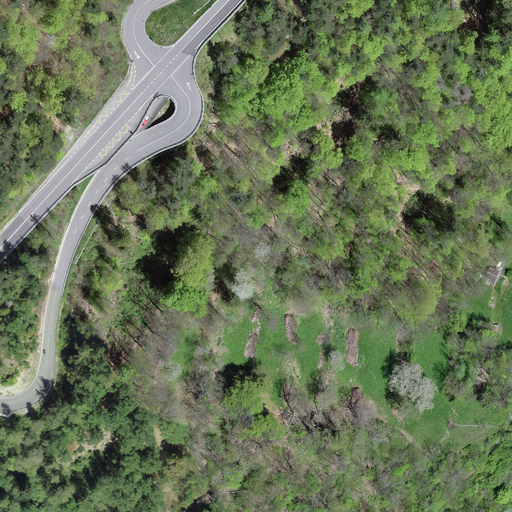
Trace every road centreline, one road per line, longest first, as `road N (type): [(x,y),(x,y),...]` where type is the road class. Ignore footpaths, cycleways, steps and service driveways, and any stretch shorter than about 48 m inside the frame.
road 1 (tertiary): [(163,70),(189,99),(186,119),(139,148),(96,192),(61,267),(42,383),(21,402),(0,403)]
road 2 (secondary): [(0,249),(163,70)]
